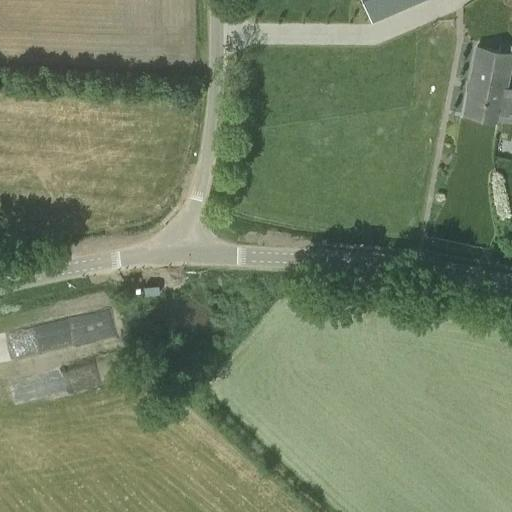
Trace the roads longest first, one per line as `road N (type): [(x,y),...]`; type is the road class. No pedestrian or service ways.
road 1 (tertiary): [(511,285),(393,261),(187,256)]
road 2 (unclassified): [(187,256),(213,111),(214,0)]
road 3 (tertiary): [(0,288),(122,258),(187,256)]
